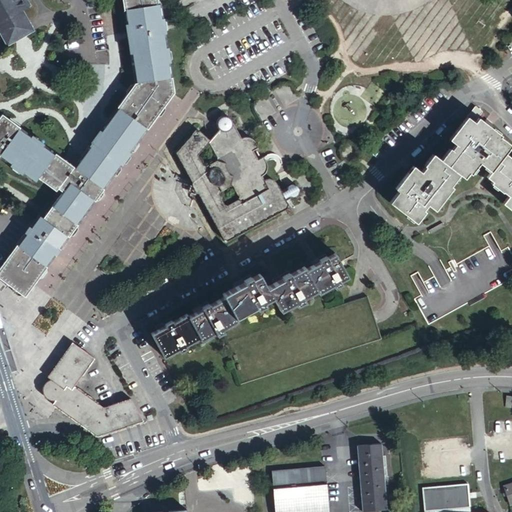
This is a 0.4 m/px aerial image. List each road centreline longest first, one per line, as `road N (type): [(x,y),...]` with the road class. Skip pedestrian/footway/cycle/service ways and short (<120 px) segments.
road 1 (residential): [(181,446),(123,333),(129,314),(334,205)]
road 2 (residential): [(278,0),(312,58),(298,132),(334,205)]
road 3 (residential): [(334,205),(479,84)]
road 4 (tertiary): [(511,377),(455,379),(342,408)]
road 5 (tertiary): [(342,408),(181,446)]
road 6 (tertiary): [(186,463),(342,408)]
